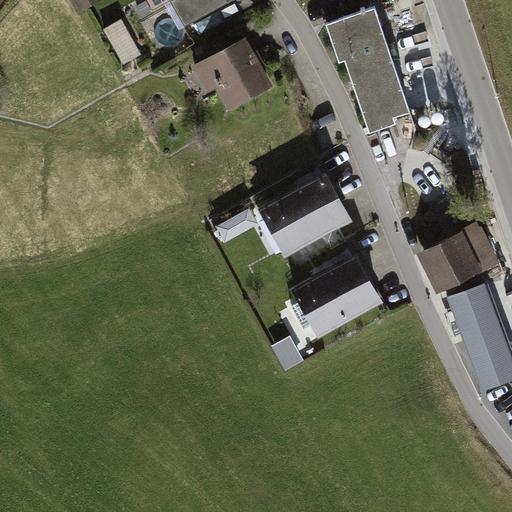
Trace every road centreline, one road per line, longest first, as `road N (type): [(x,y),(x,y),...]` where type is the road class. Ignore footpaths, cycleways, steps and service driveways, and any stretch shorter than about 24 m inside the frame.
road 1 (residential): [(285,0),(326,72),(476,411),(511,455)]
road 2 (tertiary): [(448,0),(511,189)]
